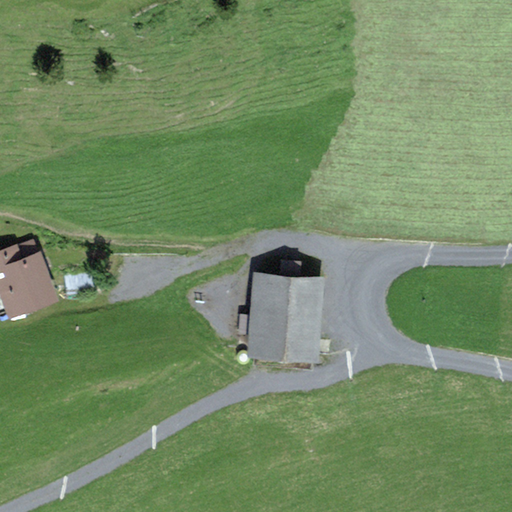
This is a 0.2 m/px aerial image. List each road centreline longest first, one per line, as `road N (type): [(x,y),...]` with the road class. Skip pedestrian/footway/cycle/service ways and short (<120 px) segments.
road 1 (unclassified): [(511,255),(394,261),(374,280),(368,305),(395,346),(511,371)]
road 2 (track): [(211,256),(80,240),(0,213)]
